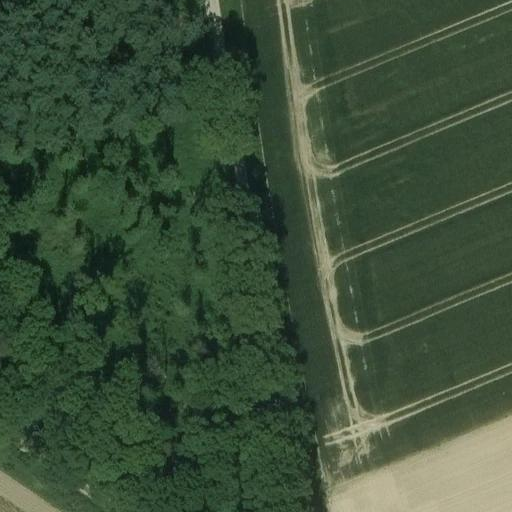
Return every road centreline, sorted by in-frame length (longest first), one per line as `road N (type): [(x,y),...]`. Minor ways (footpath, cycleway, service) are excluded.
road 1 (unclassified): [(297,511),(209,0)]
road 2 (track): [(130,511),(0,419)]
